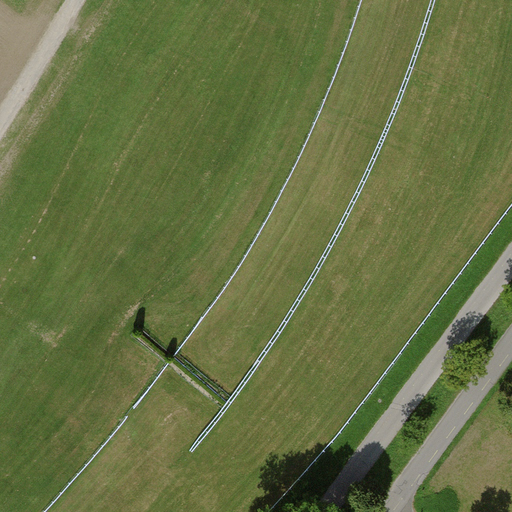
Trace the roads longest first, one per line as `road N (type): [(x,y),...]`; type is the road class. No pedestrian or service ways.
road 1 (unclassified): [(511,257),(323,511)]
road 2 (unclassified): [(388,511),(511,345)]
road 3 (track): [(79,0),(0,137)]
